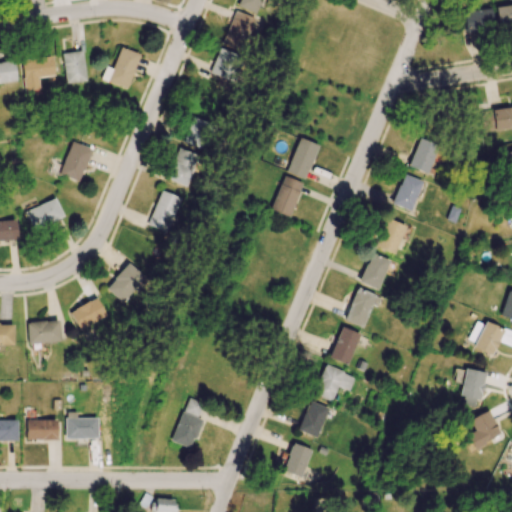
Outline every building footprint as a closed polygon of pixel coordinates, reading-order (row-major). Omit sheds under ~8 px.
[(253,14),(258,0),(237,0),(235,7),(253,14)] [(497,28),(511,26),(511,4),(494,6),(497,28)] [(462,13),(465,32),(493,26),(489,8),(462,13)] [(241,50),(252,17),(232,11),(222,44),(241,50)] [(138,54),(119,47),(110,68),(104,66),(100,78),(125,88),(138,54)] [(208,73),(231,82),(240,57),(217,48),(208,73)] [(63,83),(83,81),(81,51),(61,53),(63,83)] [(19,60),(24,94),(38,92),(36,77),(52,75),(49,55),(19,60)] [(0,82),(14,82),(12,61),(0,62),(0,82)] [(511,127),(511,108),(478,112),(480,131),(511,127)] [(205,123),(190,117),(180,142),(196,148),(205,123)] [(426,174),(438,141),(419,134),(406,166),(426,174)] [(304,179),(316,145),(297,137),(284,172),(304,179)] [(88,147),(68,142),(59,176),(79,181),(88,147)] [(184,187),(197,156),(177,148),(164,179),(184,187)] [(421,181),(402,173),(390,203),(409,211),(421,181)] [(300,182),(280,176),(269,211),(289,217),(300,182)] [(146,226),(166,232),(177,197),(157,191),(146,226)] [(23,212),(32,230),(61,216),(52,198),(23,212)] [(373,246),(393,254),(404,226),(384,218),(373,246)] [(0,220),(0,241),(15,241),(14,220),(0,220)] [(388,260),(369,253),(357,283),(377,290),(388,260)] [(142,278),(126,263),(103,288),(119,303),(142,278)] [(362,327),(370,304),(376,306),(379,297),(354,287),(342,320),(362,327)] [(498,315),(511,320),(511,292),(507,290),(498,315)] [(68,311),(76,329),(104,316),(95,298),(68,311)] [(497,340),(510,346),(511,340),(511,334),(475,318),(464,343),(491,354),(497,340)] [(26,343),(58,342),(57,320),(25,321),(26,343)] [(0,323),(0,344),(12,344),(11,324),(0,323)] [(328,359),(348,365),(357,333),(337,327),(328,359)] [(330,401),(336,386),(348,391),(353,376),(323,365),(311,394),(330,401)] [(483,372),(462,369),(457,405),(472,407),(473,399),(479,400),(483,372)] [(196,418),(201,403),(183,398),(171,442),(190,447),(198,419),(196,418)] [(326,408),(307,400),(296,430),(315,438),(326,408)] [(472,447),(498,436),(488,410),(468,419),(473,431),(466,434),(472,447)] [(64,438),(98,438),(98,417),(74,418),(74,412),(63,412),(64,438)] [(0,440),(15,441),(15,420),(0,419),(0,440)] [(55,439),(55,419),(25,420),(25,440),(55,439)] [(282,472),(302,477),(309,448),(289,443),(282,472)] [(173,511),(174,499),(151,498),(150,511),(173,511)]
